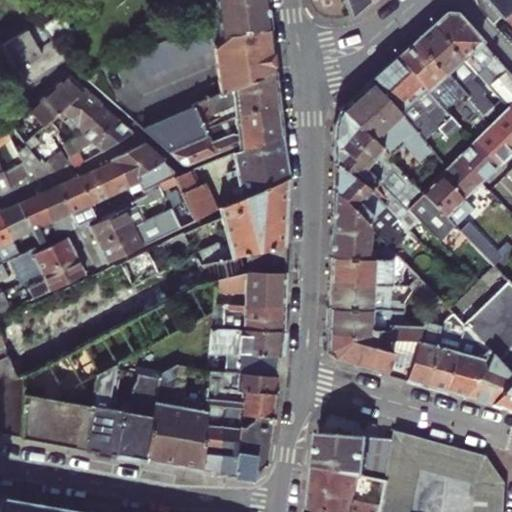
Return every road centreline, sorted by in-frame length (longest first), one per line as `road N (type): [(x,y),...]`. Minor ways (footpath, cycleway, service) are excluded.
road 1 (tertiary): [(302,60),(312,165),(300,376)]
road 2 (residential): [(280,505),(0,468)]
road 3 (residential): [(300,376),(511,442)]
road 4 (tertiary): [(302,60),(354,50),(417,0)]
road 5 (tertiary): [(300,376),(280,505)]
